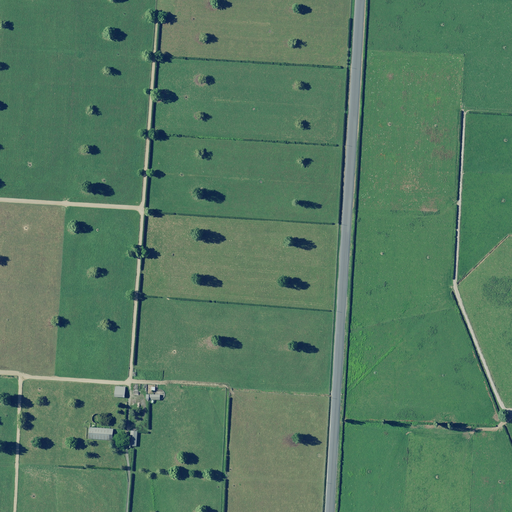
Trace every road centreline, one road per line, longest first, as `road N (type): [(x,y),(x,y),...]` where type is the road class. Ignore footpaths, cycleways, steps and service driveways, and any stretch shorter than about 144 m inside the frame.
road 1 (unclassified): [(329,511),(361,0)]
road 2 (track): [(511,412),(501,411),(454,286),(466,114)]
